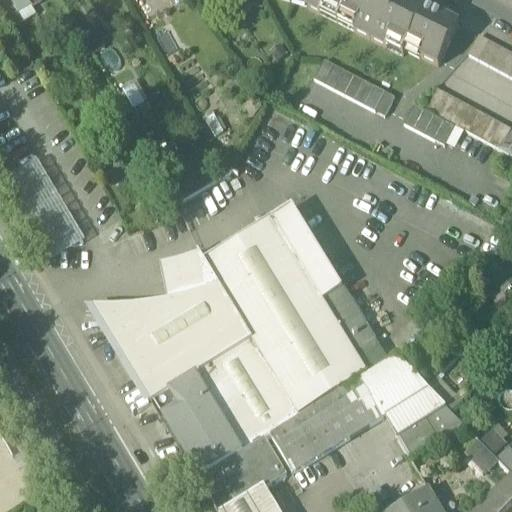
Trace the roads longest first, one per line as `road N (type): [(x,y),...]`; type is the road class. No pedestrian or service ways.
road 1 (primary): [(143,511),(0,276)]
road 2 (primary): [(0,368),(86,511)]
